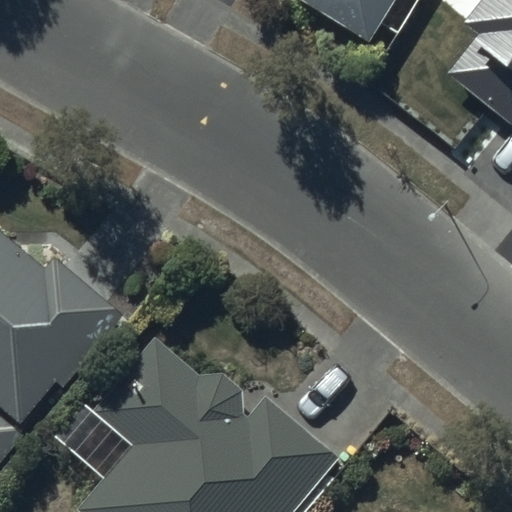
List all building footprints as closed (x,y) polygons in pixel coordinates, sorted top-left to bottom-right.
[(302,0),(296,10),(376,58),(411,0),(302,0)] [(511,0),(493,0),(477,19),(494,34),(457,78),(511,123),(511,0)] [(0,397),(22,415),(56,374),(64,380),(124,307),(54,249),(44,261),(0,224),(0,397)] [(306,511),(340,472),(267,411),(252,429),(251,429),(251,428),(251,426),(251,424),(251,422),(251,420),(251,418),(250,416),(250,415),(249,413),(249,411),(248,409),(247,407),(246,406),(245,404),(244,403),(243,401),(241,400),(240,398),(238,397),(237,396),(235,395),(233,394),(232,393),(230,392),(228,391),(226,391),(224,390),(223,390),(221,389),(219,389),(217,389),(215,389),(213,389),(211,389),(209,389),(207,390),(163,353),(101,427),(88,416),(59,451),(111,494),(95,511),(306,511)] [(0,481),(31,447),(0,419),(0,481)]
